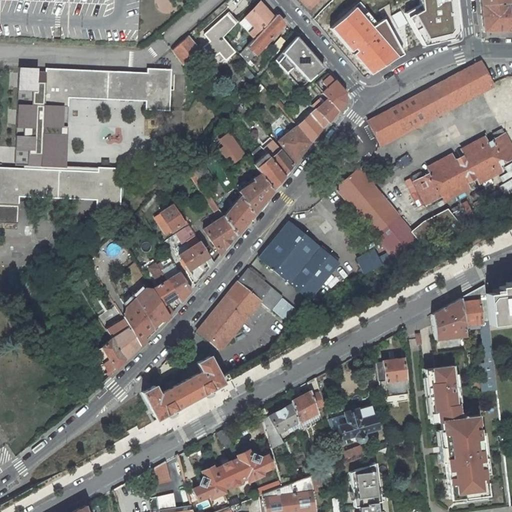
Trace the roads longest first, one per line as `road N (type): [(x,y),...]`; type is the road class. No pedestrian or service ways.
road 1 (residential): [(0,484),(138,369),(367,100)]
road 2 (secondary): [(511,255),(44,511)]
road 3 (residential): [(367,100),(279,0)]
